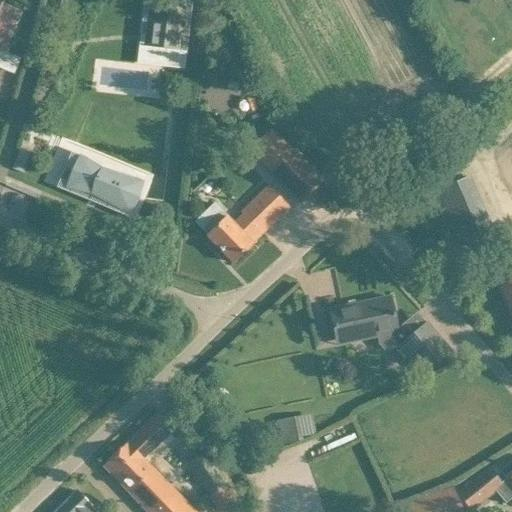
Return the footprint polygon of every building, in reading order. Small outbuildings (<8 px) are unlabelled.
[(0,0),(0,31),(9,36),(19,10),(23,12),(27,0),(0,0)] [(511,23),(511,6),(508,0),(466,0),(488,35),(502,26),(504,28),(511,23)] [(152,2),(146,46),(182,50),(187,6),(152,2)] [(0,56),(9,36),(0,31),(0,56)] [(249,149),(266,167),(301,203),(323,181),(288,146),(273,129),(249,149)] [(511,131),(496,137),(511,180),(511,131)] [(90,194),(126,213),(139,182),(82,158),(69,189),(90,194)] [(469,176),(441,189),(463,238),(492,224),(469,176)] [(238,229),(213,204),(193,223),(232,263),(289,207),(268,186),(241,212),(248,219),(238,229)] [(511,273),(496,280),(511,318),(511,273)] [(390,297),(329,310),(333,330),(335,338),(369,330),(371,338),(377,337),(379,348),(383,351),(398,348),(400,346),(397,333),(396,329),(390,297)] [(400,346),(398,348),(421,376),(432,366),(449,352),(426,324),(409,338),(400,346)] [(158,413),(103,466),(117,481),(147,511),(193,511),(144,461),(175,431),(172,428),(158,413)] [(286,442),(318,433),(312,413),(280,422),(286,442)] [(206,453),(188,464),(209,498),(227,487),(206,453)] [(511,474),(500,485),(487,469),(458,491),(471,511),(496,491),(506,502),(511,497),(511,474)] [(462,511),(453,485),(399,505),(402,511),(462,511)] [(77,491),(54,511),(96,511),(90,506),(77,491)]
